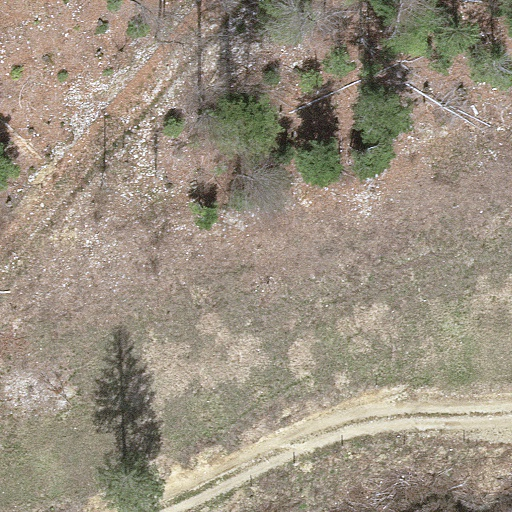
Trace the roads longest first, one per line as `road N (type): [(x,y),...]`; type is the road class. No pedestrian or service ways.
road 1 (track): [(511,415),(371,422),(148,511)]
road 2 (track): [(0,275),(254,0)]
